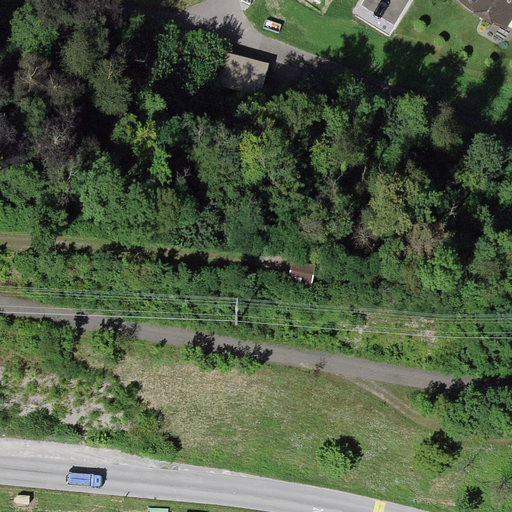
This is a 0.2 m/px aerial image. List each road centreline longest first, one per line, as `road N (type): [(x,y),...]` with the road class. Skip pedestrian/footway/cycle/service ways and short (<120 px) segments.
road 1 (track): [(287,260),(0,239)]
road 2 (residential): [(226,0),(219,20),(39,0)]
road 3 (track): [(511,434),(433,425),(376,391),(356,369)]
